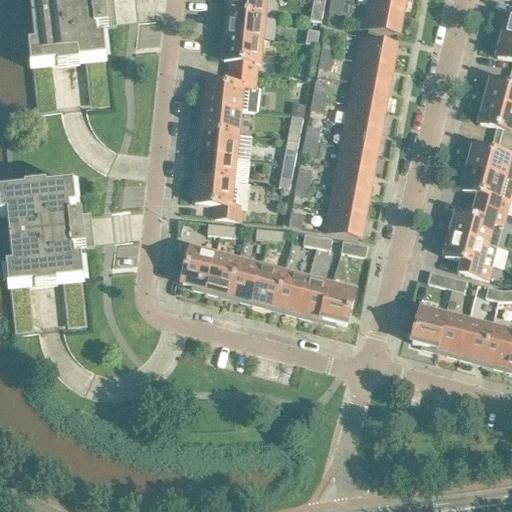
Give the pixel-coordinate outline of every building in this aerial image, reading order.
[(29,0),(34,46),(28,47),(31,70),(58,67),(58,70),(80,67),(80,65),(107,62),(104,37),(99,37),(99,31),(107,30),(117,29),(117,27),(115,28),(111,0),(29,0)] [(113,0),(114,22),(162,21),(161,0),(113,0)] [(265,19),(266,0),(227,0),(227,4),(230,4),(229,15),(265,19)] [(325,1),(317,0),(314,0),(312,13),(323,15),(325,1)] [(370,0),(368,9),(403,16),(405,0),(370,0)] [(331,2),(329,15),(342,18),(345,4),(331,2)] [(364,31),(399,37),(403,16),(368,9),(364,31)] [(312,13),(310,22),(321,24),(323,15),(312,13)] [(262,43),(265,19),(229,15),(228,26),(224,26),(223,39),(262,43)] [(511,17),(509,16),(507,22),(504,21),(500,37),(511,40),(511,17)] [(306,46),(317,48),(319,35),(308,33),(306,46)] [(511,40),(500,37),(495,53),(499,54),(497,60),(511,63),(511,40)] [(229,76),(255,79),(256,67),(260,67),(262,43),(223,39),(222,51),(225,52),(224,64),(230,64),(229,76)] [(397,49),(377,45),(362,43),(358,64),(393,70),(397,49)] [(323,44),(321,57),(334,60),(337,47),(323,44)] [(334,60),(321,57),(318,71),(331,74),(334,60)] [(393,70),(358,64),(354,85),(389,92),(393,70)] [(203,98),(202,110),(241,114),(256,116),(258,93),(254,92),(255,79),(229,76),(228,88),(207,86),(206,98),(203,98)] [(511,111),(511,88),(491,83),(490,89),(486,88),(482,104),(511,111)] [(350,107),(385,113),(389,92),(354,85),(350,107)] [(313,100),(326,102),(329,89),(315,86),(313,100)] [(313,100),(310,113),(324,116),(326,102),(313,100)] [(511,111),(482,104),(478,120),(481,121),(480,127),(502,133),(499,144),(511,147),(511,111)] [(381,135),(385,113),(350,107),(346,128),(381,135)] [(238,138),(241,114),(202,110),(200,123),(204,123),(202,134),(238,138)] [(289,133),(300,135),(303,122),(292,120),(289,133)] [(377,156),(381,135),(346,128),(342,150),(377,156)] [(305,143),(318,145),(321,131),(307,129),(305,143)] [(236,162),(238,138),(202,134),(201,146),(198,145),(197,158),(236,162)] [(318,145),(305,143),(302,156),(316,158),(318,145)] [(511,147),(499,144),(496,155),(474,149),(472,155),(469,154),(465,170),(511,182),(511,147)] [(342,150),(338,171),(373,178),(377,156),(342,150)] [(294,169),(297,155),(286,153),(283,167),(294,169)] [(197,182),(233,186),(236,162),(197,158),(195,170),(199,171),(197,182)] [(294,169),(283,167),(281,180),(292,182),(294,169)] [(462,193),(476,197),(473,208),(511,218),(511,182),(465,170),(460,186),(464,187),(462,193)] [(310,188),(313,174),(299,171),(297,185),(310,188)] [(338,171),(334,192),(369,199),(373,178),(338,171)] [(240,224),(241,212),(248,213),(250,188),(233,186),(197,182),(197,185),(194,185),(193,197),(196,197),(195,207),(215,209),(214,221),(240,224)] [(310,188),(297,185),(294,198),(308,201),(310,188)] [(12,193),(0,194),(0,215),(0,218),(7,217),(12,267),(6,268),(8,291),(35,288),(35,290),(57,288),(57,286),(84,283),(84,281),(82,261),(82,259),(75,261),(74,252),(95,250),(94,248),(92,248),(89,218),(91,218),(91,216),(82,217),(71,218),(70,215),(70,210),(76,210),(76,208),(74,188),(74,186),(47,189),(47,187),(25,189),(25,192),(16,193),(12,193)] [(330,214),(365,220),(369,199),(334,192),(330,214)] [(498,250),(503,230),(505,223),(511,225),(511,218),(473,208),(470,220),(456,216),(455,222),(451,221),(447,237),(488,248),(498,250)] [(326,235),(341,238),(361,242),(365,220),(330,214),(326,235)] [(302,231),(304,217),(291,215),(288,228),(302,231)] [(93,241),(106,239),(104,218),(91,219),(93,241)] [(207,238),(221,239),(222,228),(208,227),(207,238)] [(236,230),(222,228),(221,239),(234,241),(236,230)] [(255,243),(269,244),(270,233),(257,232),(255,243)] [(270,233),(269,244),(283,246),(284,235),(270,233)] [(319,240),(305,237),(303,248),(316,251),(319,240)] [(498,250),(488,248),(447,237),(443,253),(446,254),(445,260),(460,264),(457,276),(489,284),(498,250)] [(319,240),(316,251),(330,253),(332,242),(319,240)] [(368,249),(349,246),(343,245),(341,256),(346,257),(366,261),(368,249)] [(215,257),(191,251),(182,286),(194,289),(193,292),(205,295),(215,257)] [(229,298),(238,263),(215,257),(205,295),(218,298),(219,295),(229,298)] [(262,269),(238,263),(229,298),(240,301),(240,304),(252,307),(262,269)] [(276,310),(285,275),(262,269),(252,307),(264,310),(265,307),(276,310)] [(308,281),(285,275),(276,310),(287,313),(286,316),(298,319),(308,281)] [(452,293),(455,281),(430,275),(427,287),(452,293)] [(331,288),(308,281),(298,319),(310,323),(311,319),(322,322),(331,288)] [(467,285),(455,281),(452,293),(464,296),(467,285)] [(346,329),(355,294),(331,288),(322,322),(325,323),(324,326),(335,329),(335,326),(346,329)] [(499,305),(502,294),(488,290),(485,301),(499,305)] [(511,293),(502,294),(499,305),(500,305),(511,304),(511,293)] [(433,351),(436,352),(445,317),(421,311),(412,346),(423,349),(422,352),(432,355),(433,351)] [(459,361),(469,324),(445,317),(436,352),(447,355),(446,358),(459,361)] [(471,365),(472,362),(483,364),(492,330),(469,324),(459,361),(471,365)] [(511,347),(511,334),(492,330),(483,364),(494,367),(493,370),(505,374),(511,347)]
